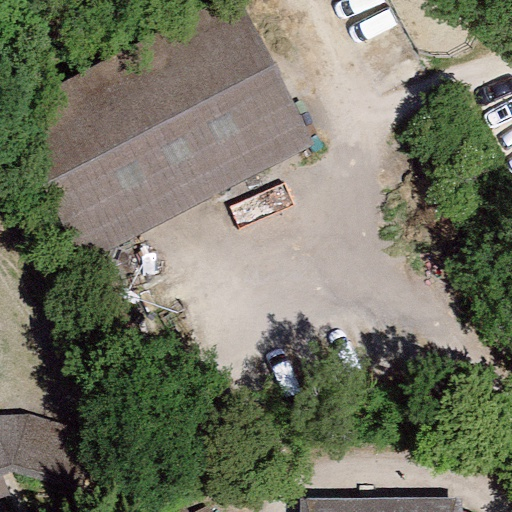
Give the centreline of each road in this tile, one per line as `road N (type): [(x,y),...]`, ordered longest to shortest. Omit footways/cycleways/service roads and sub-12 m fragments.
road 1 (track): [(494,511),(483,496),(442,475),(327,471),(279,511)]
road 2 (track): [(511,64),(359,113)]
